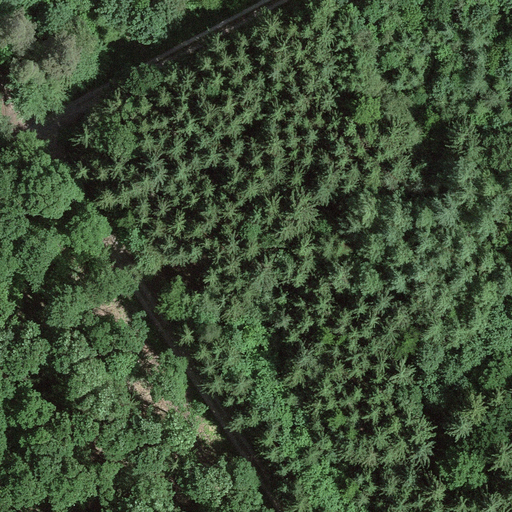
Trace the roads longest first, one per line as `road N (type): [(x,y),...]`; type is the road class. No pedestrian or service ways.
road 1 (track): [(287,511),(0,60)]
road 2 (track): [(274,0),(0,158)]
